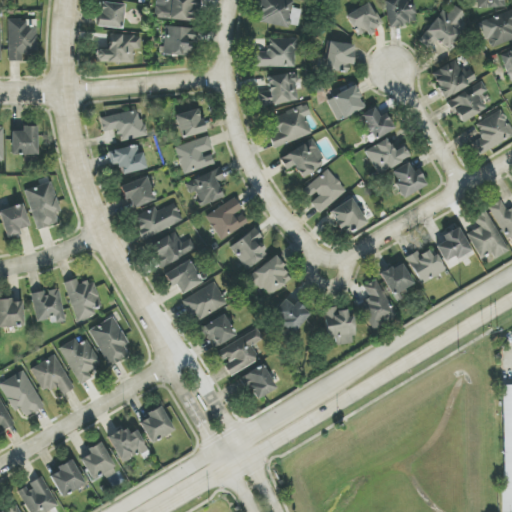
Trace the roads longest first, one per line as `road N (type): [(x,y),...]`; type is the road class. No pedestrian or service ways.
road 1 (residential): [(65,0),(62,94),(75,171),(99,233),(188,381)]
road 2 (tertiary): [(248,457),(511,301)]
road 3 (residential): [(314,252),(259,184),(231,117),(223,47),(230,0)]
road 4 (residential): [(511,157),(329,275),(314,252)]
road 5 (tertiary): [(511,276),(303,399)]
road 6 (residential): [(225,79),(0,94)]
road 7 (residential): [(177,361),(0,468)]
road 8 (residential): [(464,188),(388,59)]
